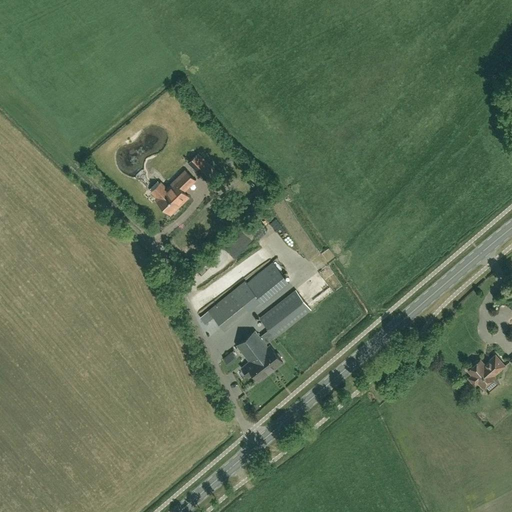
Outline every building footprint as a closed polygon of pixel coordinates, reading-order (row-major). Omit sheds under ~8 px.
[(187,163),(204,180),(209,185),(219,175),(198,153),(187,163)] [(185,171),(167,188),(160,182),(149,192),(156,199),(170,214),(188,197),(180,189),(183,187),(185,189),(194,181),(185,171)] [(251,190),(243,192),(244,199),(253,197),(251,190)] [(274,199),(285,220),(294,215),(288,202),(293,199),(289,191),(274,199)] [(266,250),(241,262),(246,273),(271,260),(266,250)] [(262,303),(288,282),(272,263),(246,284),(244,281),(233,290),(208,310),(223,329),(248,309),(259,300),(262,303)] [(274,337),(275,337),(310,310),(295,290),(259,317),(269,329),(259,337),(254,331),(237,344),(249,361),(241,367),(247,375),(252,372),(257,379),(273,368),(273,369),(282,362),(281,360),(281,357),(278,353),(275,353),(269,346),(267,348),(265,344),(274,337)] [(504,366),(495,355),(484,365),(479,360),(478,361),(476,360),(473,363),(473,365),(467,370),(472,376),(471,377),(470,380),(471,382),(473,383),(475,383),(477,382),(482,387),(487,394),(500,383),(493,376),(504,366)]
